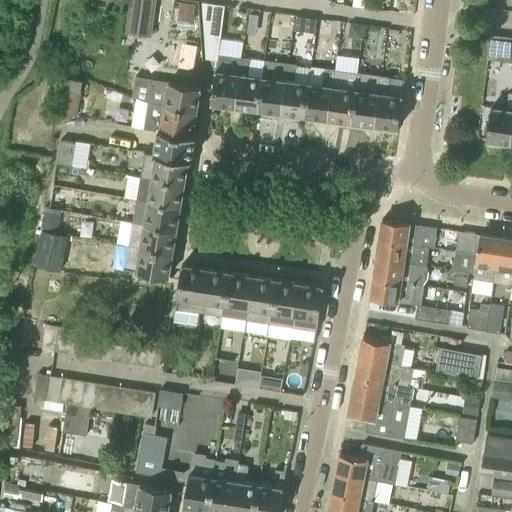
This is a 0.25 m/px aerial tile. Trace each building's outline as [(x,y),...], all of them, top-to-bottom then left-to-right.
[(151,36),(155,0),(131,0),(127,33),(151,36)] [(195,21),(196,3),(175,1),(175,9),(178,9),(178,20),(195,21)] [(236,105),(242,57),(219,54),(225,5),(202,2),(206,58),(217,59),(212,102),(236,105)] [(262,14),(251,12),(249,29),(259,31),(262,14)] [(332,22),(320,21),(319,34),(330,35),(332,22)] [(363,38),(364,24),(351,22),(349,37),(363,38)] [(499,60),(502,36),(489,34),(486,58),(499,60)] [(511,37),(502,36),(499,60),(510,61),(511,47),(511,37)] [(259,108),(263,77),(248,75),(250,58),(242,57),(236,105),(259,108)] [(281,111),(288,63),(279,62),(277,79),(263,77),(259,108),(281,111)] [(304,114),(308,82),(295,81),(297,64),(288,63),(281,111),(304,114)] [(327,117),(334,69),(325,68),(323,85),(308,82),(304,114),(327,117)] [(351,121),(358,72),(334,69),(327,117),(351,121)] [(374,124),(381,75),(358,72),(351,121),(374,124)] [(391,77),(381,75),(374,124),(399,127),(400,121),(402,122),(403,114),(401,113),(404,95),(389,93),(391,77)] [(68,76),(65,91),(81,93),(83,80),(68,76)] [(196,113),(200,87),(151,79),(146,105),(196,113)] [(81,93),(65,91),(61,112),(62,112),(59,122),(71,120),(72,114),(77,115),(81,93)] [(511,142),(511,138),(511,93),(508,93),(506,109),(491,107),(487,139),(511,142)] [(146,105),(143,127),(158,130),(195,136),(195,135),(192,134),(196,113),(146,105)] [(154,154),(188,160),(191,160),(195,136),(158,130),(154,153),(154,154)] [(73,165),(77,142),(62,139),(58,162),(73,165)] [(184,183),(188,160),(154,154),(154,153),(145,152),(141,176),(184,183)] [(180,206),(184,183),(141,176),(138,199),(180,206)] [(180,206),(138,199),(134,222),(176,229),(180,206)] [(44,211),(41,228),(50,230),(53,212),(44,211)] [(379,240),(429,247),(432,248),(435,227),(382,219),(379,240)] [(176,229),(134,222),(130,245),(172,252),(176,229)] [(50,230),(41,228),(35,264),(44,266),(50,230)] [(456,250),(474,253),(477,233),(459,230),(456,250)] [(481,233),(477,259),(475,272),(474,278),(494,281),(501,236),(481,233)] [(511,238),(501,236),(494,281),(511,283),(511,238)] [(377,259),(426,266),(429,247),(379,240),(377,259)] [(130,269),(137,271),(168,276),(172,252),(130,245),(118,243),(114,267),(130,269)] [(474,253),(456,250),(453,269),(457,270),(470,272),(475,272),(477,259),(473,258),(474,253)] [(426,266),(377,259),(374,278),(423,286),(426,280),(428,270),(426,266)] [(178,307),(176,319),(198,322),(200,311),(207,268),(182,264),(176,307),(178,307)] [(223,314),(230,271),(207,268),(200,311),(223,314)] [(470,272),(457,270),(455,284),(468,286),(470,272)] [(247,318),(254,275),(230,271),(223,314),(247,318)] [(247,318),(245,330),(269,333),(270,321),(277,278),(254,275),(247,318)] [(294,325),(300,282),(277,278),(270,321),(294,325)] [(423,286),(374,278),(371,297),(420,304),(423,286)] [(324,286),(300,282),(294,325),(317,329),(324,286)] [(468,327),(488,330),(492,304),(490,303),(481,302),(480,308),(471,307),(468,327)] [(492,304),(488,330),(506,332),(508,318),(503,317),(505,304),(490,302),(490,303),(492,304)] [(452,309),(417,304),(415,318),(462,325),(464,309),(452,307),(452,309)] [(55,350),(59,326),(47,324),(43,348),(55,350)] [(59,326),(55,350),(67,352),(71,328),(59,326)] [(71,328),(67,352),(78,354),(82,329),(71,328)] [(82,329),(78,354),(90,355),(94,331),(82,329)] [(94,331),(90,355),(102,357),(105,333),(94,331)] [(105,333),(102,357),(113,359),(117,335),(105,333)] [(117,335),(113,359),(125,361),(129,337),(117,335)] [(360,356),(401,364),(405,344),(364,336),(360,356)] [(129,337),(125,361),(136,363),(140,339),(129,337)] [(140,339),(136,363),(148,365),(152,340),(140,339)] [(152,340),(148,365),(160,366),(163,342),(152,340)] [(478,377),(483,354),(440,346),(436,370),(478,377)] [(356,375),(411,386),(415,366),(401,364),(360,356),(356,375)] [(176,370),(187,372),(188,364),(177,362),(176,370)] [(308,375),(310,364),(302,362),(300,374),(308,375)] [(511,380),(511,368),(497,366),(495,378),(511,380)] [(47,399),(51,375),(39,374),(36,397),(47,399)] [(59,400),(63,377),(51,375),(47,399),(59,400)] [(275,390),(277,378),(261,375),(261,378),(259,387),(275,390)] [(414,386),(411,386),(356,375),(352,394),(411,406),(414,386)] [(249,376),(247,385),(259,387),(261,378),(249,376)] [(70,402),(74,379),(63,377),(59,400),(65,402),(68,402),(70,402)] [(482,391),(484,380),(471,378),(469,390),(482,391)] [(82,404),(86,381),(74,379),(70,402),(81,404),(82,404)] [(511,399),(511,397),(511,382),(495,380),(493,397),(511,399)] [(94,406),(97,383),(86,381),(82,404),(92,406),(94,406)] [(105,408),(109,385),(97,383),(94,406),(105,408)] [(117,410),(121,387),(109,385),(105,408),(117,410)] [(161,402),(184,405),(186,389),(163,386),(161,402)] [(128,412),(132,388),(121,387),(117,410),(128,412)] [(140,414),(144,390),(132,388),(128,412),(140,414)] [(155,392),(144,390),(140,414),(152,415),(155,392)] [(411,406),(352,394),(348,413),(368,417),(366,430),(405,437),(411,406)] [(65,402),(59,400),(47,399),(46,407),(64,410),(65,402)] [(81,404),(70,402),(68,402),(63,430),(76,432),(81,404)] [(92,406),(82,404),(81,404),(76,432),(87,434),(92,406)] [(181,419),(181,405),(160,405),(160,419),(181,419)] [(297,419),(298,411),(286,409),(285,417),(297,419)] [(244,426),(246,411),(238,410),(236,425),(244,426)] [(477,418),(476,418),(464,417),(460,416),(457,439),(474,442),(477,418)] [(136,469),(161,474),(169,435),(155,432),(157,423),(146,421),(136,469)] [(485,456),(511,460),(511,454),(511,440),(487,437),(485,456)] [(337,472),(392,483),(395,484),(402,450),(362,442),(360,457),(341,453),(337,472)] [(208,508),(216,460),(192,456),(185,505),(208,508)] [(511,459),(511,460),(485,456),(482,474),(511,478),(511,459)] [(232,511),(239,463),(216,460),(208,508),(232,511)] [(232,511),(255,511),(259,484),(245,482),(248,464),(239,463),(232,511)] [(259,484),(255,511),(279,511),(286,471),(277,469),(274,486),(259,484)] [(392,483),(337,472),(333,491),(374,499),(388,502),(392,483)] [(427,489),(448,494),(450,481),(429,476),(427,489)] [(511,497),(511,482),(494,479),(492,494),(511,497)] [(123,504),(167,511),(171,488),(127,480),(123,504)] [(44,490),(20,486),(5,483),(4,492),(19,495),(43,500),(44,490)] [(333,491),(329,510),(337,511),(371,511),(374,499),(333,491)] [(166,511),(167,511),(123,504),(112,502),(110,511),(166,511)]
